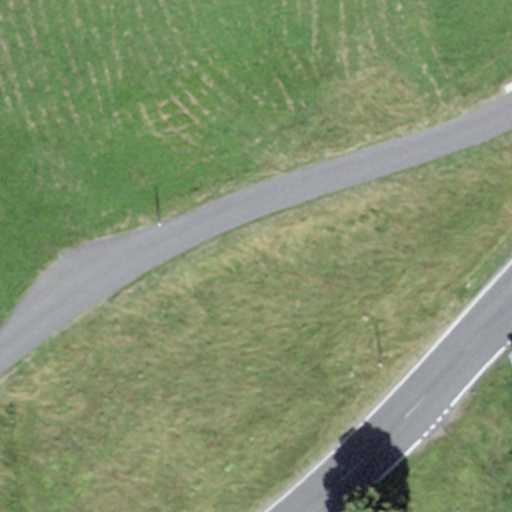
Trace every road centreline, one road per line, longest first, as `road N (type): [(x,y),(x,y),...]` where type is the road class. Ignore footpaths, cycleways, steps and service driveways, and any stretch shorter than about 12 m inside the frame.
road 1 (unclassified): [(511,109),(164,242),(0,356)]
road 2 (secondary): [(309,511),(511,308)]
